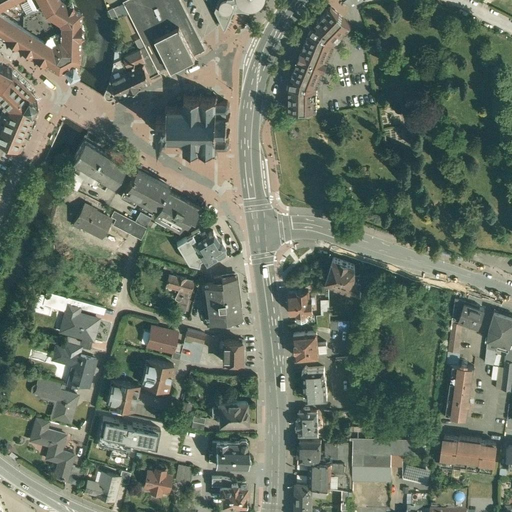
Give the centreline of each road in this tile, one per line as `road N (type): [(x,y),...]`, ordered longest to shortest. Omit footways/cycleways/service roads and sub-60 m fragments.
road 1 (residential): [(258,227),(324,232),(511,291)]
road 2 (secondary): [(273,511),(272,331)]
road 3 (secondary): [(260,60),(249,121),(258,227)]
road 4 (residential): [(272,331),(210,331),(121,306)]
road 5 (residential): [(258,227),(233,216),(210,182),(139,141)]
road 6 (residential): [(121,306),(84,438)]
